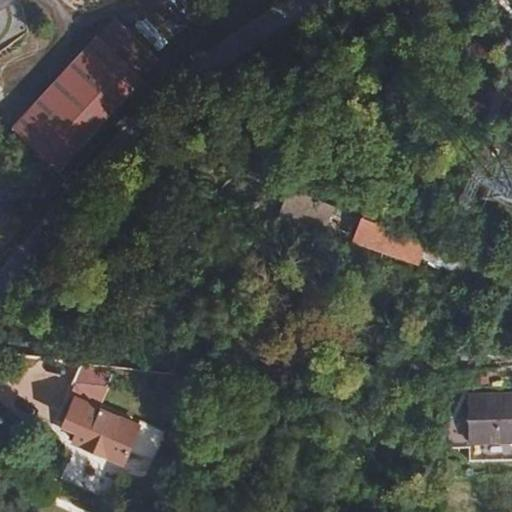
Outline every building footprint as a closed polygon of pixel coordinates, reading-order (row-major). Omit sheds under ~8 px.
[(55,169),(160,59),(113,15),(9,125),(55,169)] [(295,195),(289,210),(317,223),(324,208),(295,195)] [(370,223),(364,238),(409,256),(415,241),(370,223)] [(115,361),(83,358),(75,379),(106,384),(115,361)] [(511,390),(482,394),(485,419),(511,415),(511,390)] [(135,422),(73,396),(65,418),(78,423),(71,437),(120,458),(135,422)]
